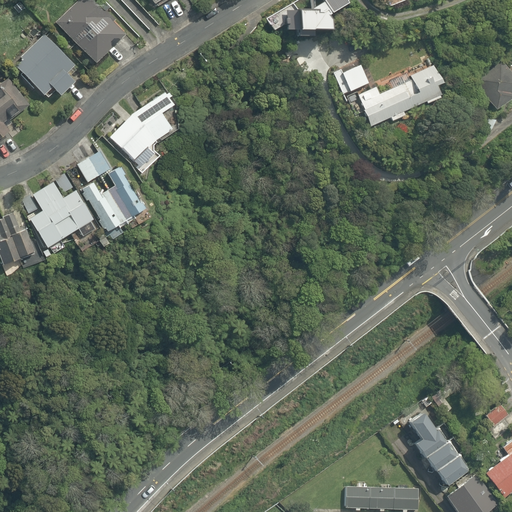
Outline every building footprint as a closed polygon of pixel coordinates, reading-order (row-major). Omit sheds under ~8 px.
[(92,0),(77,0),(53,23),(92,65),(125,34),(92,0)] [(44,37),(12,65),(40,97),(47,91),(54,99),(72,85),(64,76),(71,69),(44,37)] [(499,61),(469,78),(489,112),(510,100),(507,94),(511,90),(511,82),(511,65),(504,70),(499,61)] [(345,71),(342,65),(329,71),(340,96),(362,86),(354,67),(345,71)] [(401,111),(423,102),(424,105),(436,100),(435,97),(437,96),(433,87),(440,84),(431,65),(407,76),(409,81),(377,94),(375,88),(356,96),(363,111),(361,112),(367,126),(387,117),(389,122),(403,116),(401,111)] [(27,105),(7,78),(0,82),(0,140),(8,134),(0,122),(11,114),(12,116),(27,105)] [(151,144),(174,132),(174,103),(163,92),(102,135),(134,166),(132,168),(139,174),(157,156),(150,150),(154,146),(151,144)] [(110,171),(98,151),(74,165),(84,182),(95,176),(104,192),(98,195),(90,182),(77,190),(103,233),(113,227),(115,230),(132,220),(135,227),(152,217),(142,199),(140,201),(119,165),(110,171)] [(62,174),(15,201),(43,250),(91,223),(62,174)] [(16,232),(10,214),(0,217),(0,266),(30,256),(21,230),(16,232)] [(490,426),(506,415),(499,405),(483,416),(490,426)] [(464,471),(418,412),(401,424),(414,440),(406,446),(440,490),(464,471)] [(511,438),(511,439),(499,449),(503,454),(480,472),(501,499),(511,490),(511,438)] [(472,474),(440,497),(451,511),(485,511),(495,505),(472,474)] [(395,490),(365,489),(365,481),(355,481),(355,488),(342,487),(341,509),(402,511),(415,511),(417,491),(406,491),(406,483),(395,483),(395,490)]
